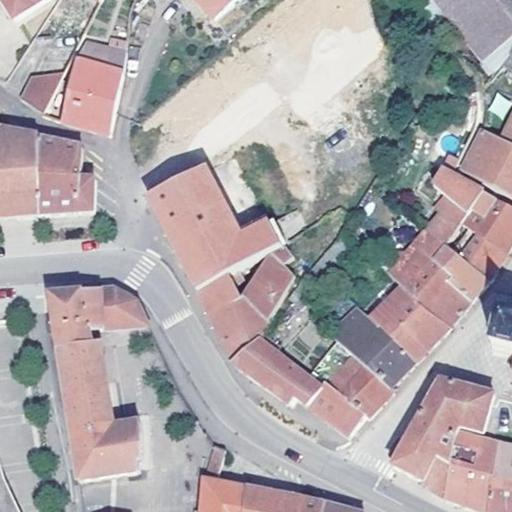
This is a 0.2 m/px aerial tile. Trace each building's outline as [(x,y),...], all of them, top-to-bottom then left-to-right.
[(52,0),(0,0),(15,23),(52,0)] [(195,0),(215,22),(239,0),(195,0)] [(511,0),(429,0),(482,66),(511,42),(511,0)] [(112,134),(127,57),(86,47),(79,64),(65,127),(110,139),(112,134)] [(511,125),(504,142),(484,132),(462,173),(511,198),(511,51),(504,66),(511,70),(511,125)] [(33,80),(21,102),(38,116),(44,118),(65,76),(33,80)] [(2,132),(0,125),(0,221),(12,221),(22,220),(42,219),(41,139),(2,132)] [(41,139),(42,219),(71,217),(95,216),(95,212),(96,186),(96,184),(83,182),(84,151),(48,141),(41,139)] [(459,169),(444,161),(438,170),(444,174),(436,187),(445,195),(452,201),(468,216),(483,194),(465,184),(454,178),(459,169)] [(271,226),(244,240),(208,170),(150,201),(157,215),(187,272),(198,295),(239,272),(281,247),(283,246),(271,226)] [(108,187),(96,186),(95,212),(107,212),(108,187)] [(511,208),(483,194),(468,216),(460,228),(510,258),(511,253),(511,208)] [(452,201),(445,195),(432,209),(441,216),(452,201)] [(423,239),(390,277),(395,281),(413,297),(435,265),(460,228),(468,216),(452,201),(441,216),(423,239)] [(510,258),(460,228),(435,265),(474,304),(500,270),(510,258)] [(359,247),(346,235),(317,270),(291,302),(295,305),(304,314),(359,247)] [(239,272),(198,295),(221,340),(235,367),(262,344),(267,339),(269,336),(297,281),(285,268),(293,260),(286,252),(273,261),(248,300),(239,296),(234,286),(243,279),(239,272)] [(474,304),(435,265),(413,297),(452,331),(459,322),(474,304)] [(374,323),(418,366),(435,349),(452,331),(413,297),(395,281),(380,298),(389,306),(374,323)] [(94,334),(149,328),(137,304),(116,291),(107,292),(89,294),(53,297),(60,342),(62,351),(76,456),(80,486),(140,476),(141,461),(144,461),(142,425),(116,430),(103,345),(96,347),(94,334)] [(367,318),(359,310),(332,338),(354,359),(392,393),(398,387),(418,366),(374,323),(367,318)] [(511,320),(503,319),(498,337),(494,354),(511,358),(511,320)] [(262,344),(235,367),(292,408),(297,402),(303,406),(326,422),(350,440),(367,420),(370,422),(382,409),(395,395),(392,393),(354,359),(325,389),(262,344)] [(420,423),(396,470),(428,486),(440,463),(454,471),(462,438),(463,433),(483,437),(494,397),(442,384),(423,419),(420,423)] [(491,511),(504,446),(462,438),(454,471),(446,502),(452,505),(471,511),(491,511)] [(511,511),(511,447),(504,446),(491,511),(511,511)] [(223,453),(215,452),(205,482),(202,511),(246,511),(248,491),(218,484),(227,454),(223,453)] [(446,502),(454,471),(440,463),(428,486),(427,490),(446,502)] [(0,511),(20,511),(9,487),(0,490),(0,511)] [(324,511),(325,507),(301,502),(248,491),(246,511),(324,511)]
